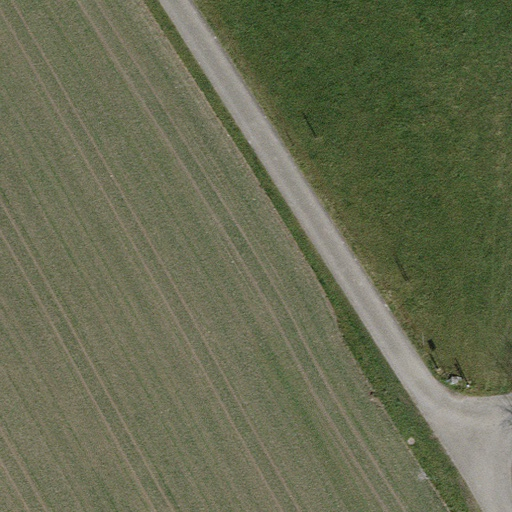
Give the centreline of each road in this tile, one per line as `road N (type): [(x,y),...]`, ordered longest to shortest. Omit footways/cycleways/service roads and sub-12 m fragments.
road 1 (track): [(422,388),(173,0)]
road 2 (residential): [(502,511),(422,388)]
